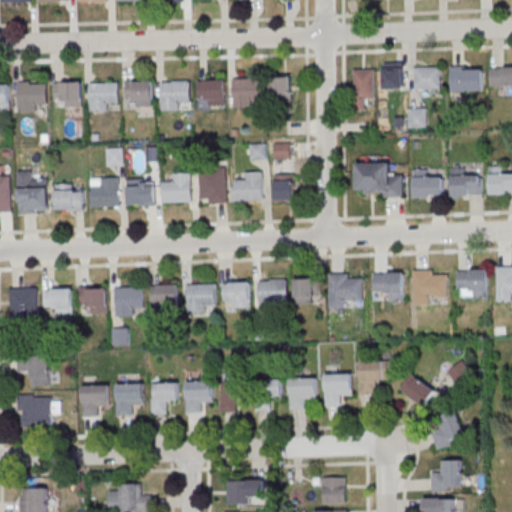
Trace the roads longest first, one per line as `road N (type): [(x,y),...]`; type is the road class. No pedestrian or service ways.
road 1 (residential): [(511,230),(0,250)]
road 2 (residential): [(511,28),(0,41)]
road 3 (residential): [(388,444),(0,456)]
road 4 (residential): [(328,237),(324,0)]
